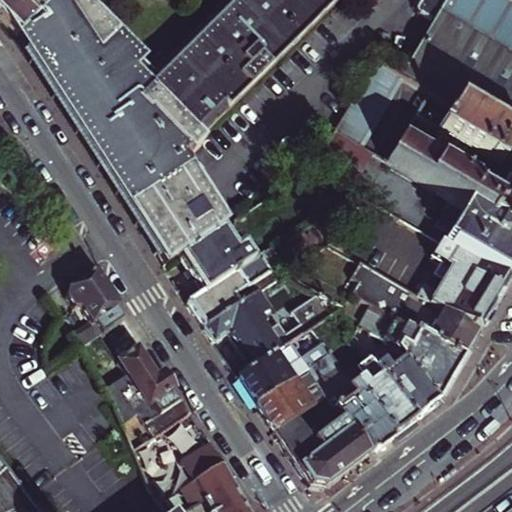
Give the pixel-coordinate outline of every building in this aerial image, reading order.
[(226,0),(143,81),(133,91),(140,99),(126,113),(137,124),(133,128),(161,156),(164,154),(167,150),(182,165),(195,153),(190,149),(339,0),(0,0),(0,20),(15,35),(52,0),(226,0)] [(190,230),(207,219),(195,201),(164,154),(161,156),(133,128),(137,124),(126,113),(140,99),(133,91),(143,81),(134,72),(142,65),(77,0),(52,0),(15,35),(26,54),(127,213),(145,241),(162,268),(179,257),(199,244),(190,230)] [(436,17),(445,0),(420,0),(411,17),(430,28),(436,17)] [(511,0),(445,0),(436,17),(487,47),(511,61),(511,0)] [(401,77),(452,108),(511,144),(511,61),(487,47),(436,17),(430,28),(401,77)] [(360,147),(368,133),(374,122),(381,110),(388,98),(394,87),(401,77),(377,63),(371,73),(365,84),(357,96),(351,108),(344,119),(336,132),(357,145),(360,147)] [(463,211),(511,240),(511,144),(452,108),(437,133),(438,141),(435,145),(482,173),(487,166),(496,171),(484,189),(500,199),(493,209),(470,195),(468,187),(422,158),(424,154),(423,147),(430,145),(433,139),(432,131),(440,118),(431,113),(428,114),(416,117),(418,127),(406,130),(408,139),(400,141),(387,164),(463,211)] [(357,145),(336,132),(315,168),(336,180),(357,145)] [(511,240),(463,211),(442,246),(506,286),(511,276),(511,240)] [(190,230),(199,244),(223,229),(214,215),(207,219),(190,230)] [(195,281),(202,293),(253,260),(242,243),(235,248),(223,229),(199,244),(179,257),(188,271),(186,273),(192,283),(195,281)] [(421,288),(414,298),(477,335),(506,286),(442,246),(439,245),(429,262),(438,268),(432,278),(439,284),(432,294),(421,288)] [(186,304),(202,329),(256,293),(251,284),(271,272),(268,267),(281,259),(273,247),(253,260),(202,293),(186,304)] [(376,310),(381,314),(460,363),(477,335),(414,298),(358,264),(349,278),(383,300),(376,310)] [(99,337),(122,322),(105,295),(107,294),(93,274),(80,283),(67,291),(65,292),(63,299),(72,311),(79,312),(89,328),(92,327),(99,337)] [(251,369),(291,342),(330,315),(325,307),(327,306),(322,298),(319,300),(316,295),(291,312),(300,324),(286,334),(278,323),(269,329),(264,322),(270,317),(265,310),(268,308),(258,292),(256,293),(202,329),(212,343),(228,334),(251,369)] [(371,328),(393,345),(400,350),(435,405),(460,363),(381,314),(371,328)] [(99,337),(92,327),(89,328),(72,339),(78,350),(99,337)] [(236,380),(253,406),(332,355),(322,341),(299,356),(291,342),(251,369),(236,380)] [(386,361),(378,367),(413,421),(435,405),(400,350),(393,345),(381,352),(386,361)] [(124,439),(140,429),(179,403),(161,375),(152,380),(134,352),(115,364),(124,378),(101,392),(111,411),(124,439)] [(253,406),(271,434),(321,397),(316,388),(343,370),(332,355),(253,406)] [(372,359),(348,377),(392,438),(413,421),(378,367),(372,359)] [(321,397),(338,420),(366,457),(392,438),(348,377),(321,397)] [(321,397),(271,434),(278,444),(285,455),(306,487),(322,490),(366,457),(338,420),(321,397)] [(149,443),(189,417),(179,403),(140,429),(149,443)] [(246,511),(208,446),(180,464),(190,481),(203,503),(192,508),(193,511),(246,511)] [(0,511),(36,511),(24,495),(0,465),(0,511)] [(202,502),(190,481),(180,487),(193,507),(202,502)]
